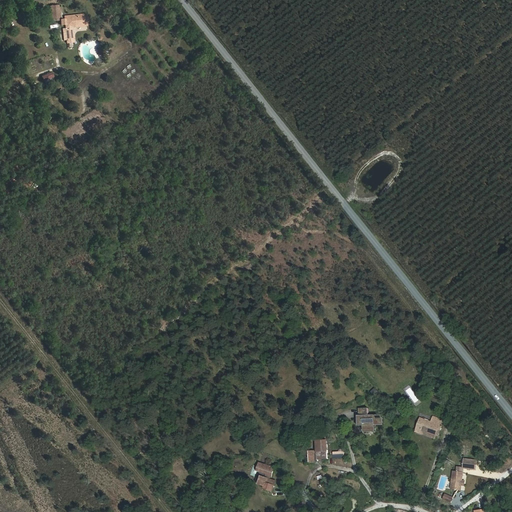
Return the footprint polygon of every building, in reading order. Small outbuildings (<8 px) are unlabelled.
[(81,0),(83,10),(100,8),(98,0),(81,0)] [(61,5),(50,5),(50,21),(61,21),(61,5)] [(70,19),(73,40),(82,39),(81,30),(92,28),(89,16),(84,16),(83,10),(77,11),(78,18),(70,19)] [(52,72),(43,76),(45,81),(54,77),(52,72)] [(416,406),(421,402),(409,386),(404,389),(416,406)] [(353,437),(365,435),(364,430),(371,429),(370,419),(356,421),(355,414),(346,416),(347,423),(351,422),(352,432),(353,437)] [(411,417),(409,428),(431,433),(434,417),(427,415),(426,420),(411,417)] [(298,461),(317,459),(315,438),(306,439),(307,447),(297,448),(298,461)] [(258,473),(261,462),(246,458),(240,478),(261,484),(263,474),(258,473)] [(464,459),(464,468),(479,470),(480,460),(464,459)] [(462,491),(464,468),(459,468),(458,472),(451,472),(451,491),(462,491)] [(452,504),(455,497),(446,494),(443,501),(452,504)]
